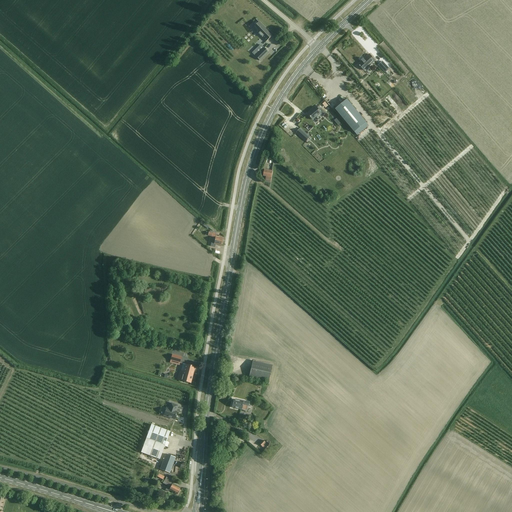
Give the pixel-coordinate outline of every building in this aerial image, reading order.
[(258,34),(266,42),(272,36),(259,22),(255,26),(260,32),(258,34)] [(267,50),(261,42),(252,50),(259,57),(267,50)] [(244,51),(234,60),(238,64),(243,60),(246,64),(250,60),(249,59),(250,57),(244,51)] [(364,70),(375,61),(369,54),(359,64),(364,70)] [(387,71),(389,69),(382,61),(379,65),(385,72),(387,71)] [(349,102),(337,112),(357,135),(368,125),(349,102)] [(321,113),(316,107),(308,114),(313,120),(317,117),(318,120),(323,116),(321,114),(321,113)] [(307,135),(300,129),(296,133),(305,141),(309,137),(307,135)] [(221,245),(223,239),(215,237),(216,234),(208,232),(208,236),(213,237),(210,246),(215,247),(216,244),(221,245)] [(180,363),(181,357),(172,355),(170,361),(180,363)] [(268,381),(272,365),(252,361),(249,377),(268,381)] [(180,370),(178,376),(182,377),(181,381),(190,383),(192,378),(195,367),(192,366),(185,365),(184,371),(181,370),(180,370)] [(248,406),(249,402),(240,400),(240,401),(233,400),(232,402),(233,402),(231,407),(242,409),(246,412),(248,408),(248,406)] [(177,412),(175,411),(178,406),(171,403),(169,409),(166,408),(164,415),(174,419),(177,412)] [(168,444),(166,443),(170,431),(151,424),(149,431),(148,431),(147,433),(148,433),(143,446),(142,445),(141,448),(142,448),(141,452),(160,459),(165,446),(167,447),(168,444)] [(177,460),(182,462),(186,450),(181,448),(177,460)] [(166,454),(160,469),(170,473),(175,458),(166,454)] [(168,492),(169,490),(177,494),(180,489),(171,484),(172,480),(166,477),(164,480),(162,483),(165,485),(165,484),(168,486),(165,490),(168,492)]
